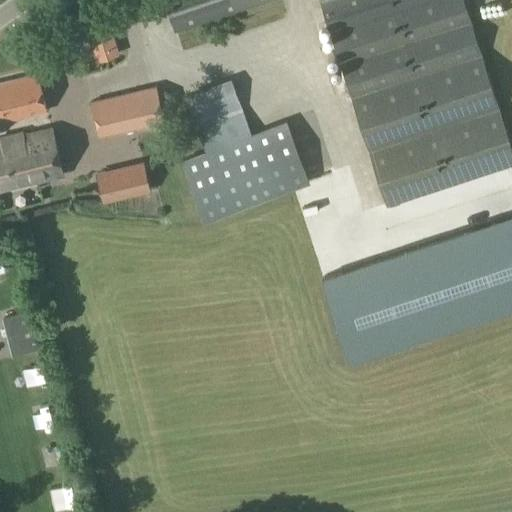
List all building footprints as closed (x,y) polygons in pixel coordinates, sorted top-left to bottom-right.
[(263,0),(165,0),(175,29),(263,0)] [(319,0),(389,203),(511,161),(511,143),(463,0),(319,0)] [(118,53),(110,26),(94,31),(103,58),(118,53)] [(37,73),(0,81),(0,121),(46,110),(37,73)] [(241,107),(230,79),(185,96),(196,123),(241,107)] [(164,120),(155,85),(90,100),(98,136),(164,120)] [(196,177),(292,155),(285,127),(189,148),(196,177)] [(50,128),(0,140),(0,189),(62,174),(50,128)] [(133,193),(150,189),(143,162),(127,166),(133,193)] [(213,216),(232,208),(221,178),(201,185),(213,216)] [(357,212),(371,208),(364,183),(350,186),(357,212)] [(511,214),(322,277),(350,361),(511,307),(511,214)] [(3,316),(13,354),(41,347),(31,309),(3,316)]
